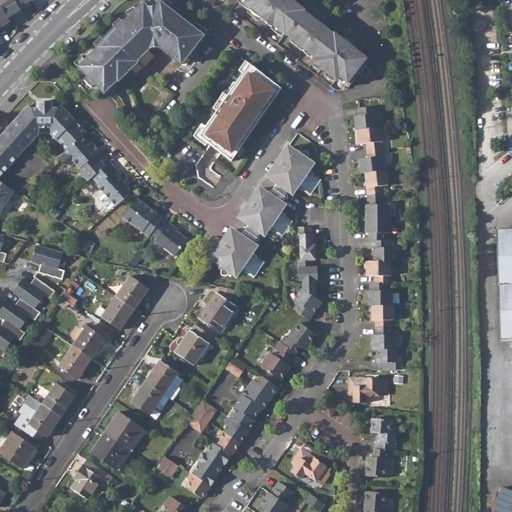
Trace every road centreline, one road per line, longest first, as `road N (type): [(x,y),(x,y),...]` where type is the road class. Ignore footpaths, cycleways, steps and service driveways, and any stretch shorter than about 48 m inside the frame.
road 1 (residential): [(299,411),(348,339),(333,106),(311,91)]
road 2 (residential): [(84,105),(187,207),(219,214),(311,91)]
road 3 (residential): [(23,511),(166,302)]
road 4 (residential): [(311,91),(222,23),(207,0)]
road 5 (residential): [(214,511),(233,484),(256,475),(299,411)]
road 6 (residential): [(299,411),(354,445),(348,511)]
road 7 (tertiary): [(88,0),(0,89)]
